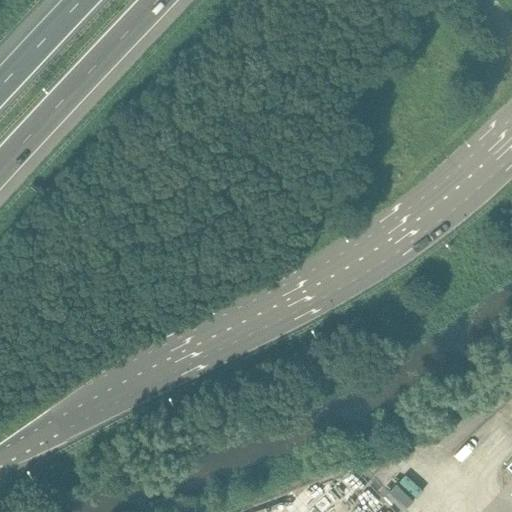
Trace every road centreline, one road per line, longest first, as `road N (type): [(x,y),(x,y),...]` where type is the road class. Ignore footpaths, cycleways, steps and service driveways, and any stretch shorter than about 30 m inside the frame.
road 1 (motorway): [(0,463),(315,294),(441,207),(511,144)]
road 2 (motorway): [(0,171),(160,0)]
road 3 (motorway): [(85,0),(0,90)]
